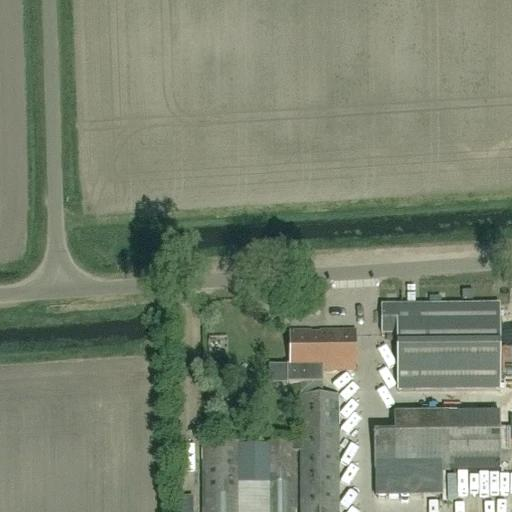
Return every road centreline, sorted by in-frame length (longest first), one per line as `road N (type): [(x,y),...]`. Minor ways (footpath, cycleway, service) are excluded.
road 1 (unclassified): [(511,261),(57,291)]
road 2 (unclassified): [(57,291),(49,0)]
